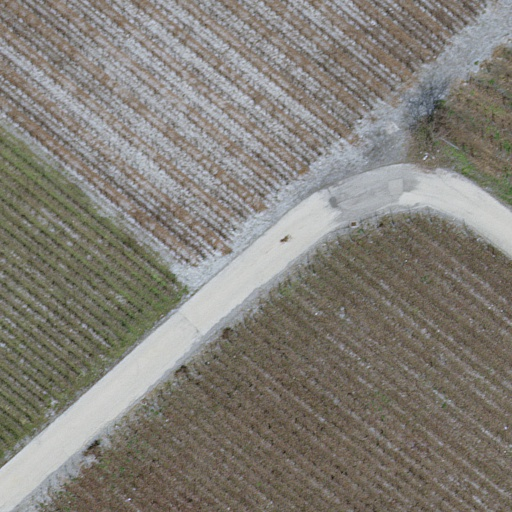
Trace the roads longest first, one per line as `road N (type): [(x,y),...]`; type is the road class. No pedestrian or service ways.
road 1 (track): [(392,168),(0,511)]
road 2 (track): [(392,168),(511,256)]
